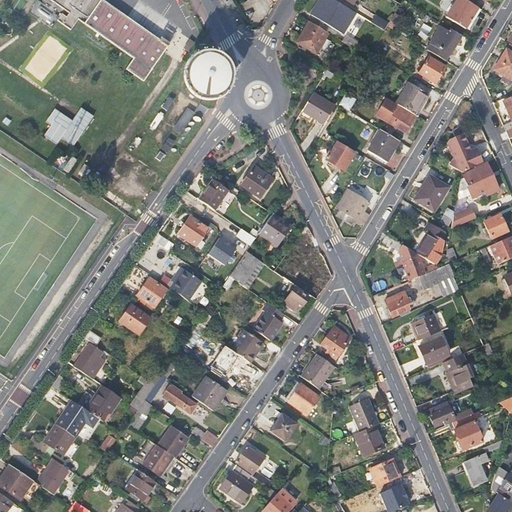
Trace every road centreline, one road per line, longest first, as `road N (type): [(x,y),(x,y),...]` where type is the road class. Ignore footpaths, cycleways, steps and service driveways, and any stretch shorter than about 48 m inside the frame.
road 1 (tertiary): [(0,433),(216,126)]
road 2 (unclassified): [(191,493),(327,299),(352,286)]
road 3 (secondary): [(449,511),(352,286)]
road 4 (residential): [(342,264),(365,241),(463,80)]
road 5 (secondary): [(342,264),(282,143)]
